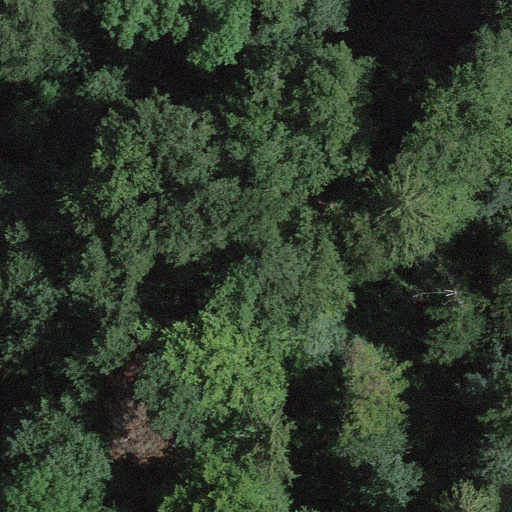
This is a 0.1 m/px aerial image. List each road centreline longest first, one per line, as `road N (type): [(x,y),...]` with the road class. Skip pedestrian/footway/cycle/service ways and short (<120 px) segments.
road 1 (track): [(228,511),(288,411),(315,327),(326,246),(317,183),(265,0)]
road 2 (tertiary): [(2,511),(0,375)]
road 3 (track): [(438,511),(511,413)]
